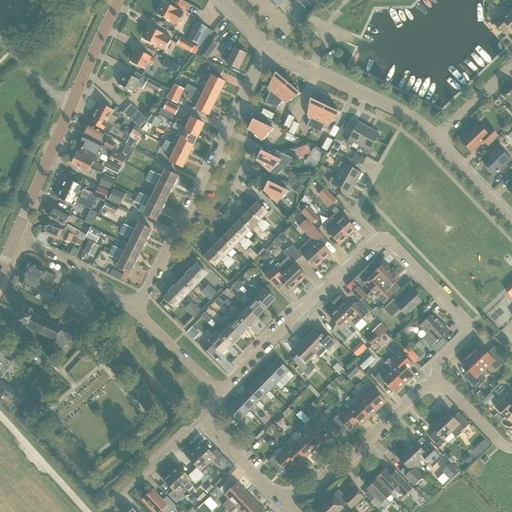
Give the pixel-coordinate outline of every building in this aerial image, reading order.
[(507,12),(511,16),(511,1),(510,3),(508,3),(503,8),(507,12)] [(183,14),(177,10),(164,2),(160,8),(158,12),(157,15),(176,26),(183,14)] [(511,31),(511,16),(507,12),(503,8),(499,12),(499,14),(491,21),(503,33),(509,28),(511,31)] [(197,45),(207,28),(196,22),(187,39),(197,45)] [(170,37),(150,27),(143,39),(163,50),(170,37)] [(195,45),(181,37),(177,45),(191,52),(195,45)] [(218,45),(209,39),(198,53),(207,59),(218,45)] [(226,47),(222,56),(229,59),(226,64),(238,69),(246,54),(234,48),(235,47),(231,45),(229,45),(228,45),(226,47)] [(151,57),(137,50),(131,62),(144,69),(148,62),(152,64),(155,60),(151,57)] [(180,65),(166,58),(162,65),(176,72),(180,65)] [(223,70),(210,64),(207,70),(220,76),(223,70)] [(183,70),(180,78),(189,80),(191,72),(183,70)] [(264,102),(270,105),(276,96),(288,83),(275,72),(267,89),(270,91),(264,102)] [(139,80),(125,73),(118,85),(132,92),(136,85),(140,87),(143,82),(138,80),(139,80)] [(195,81),(219,93),(225,82),(211,75),(208,82),(205,80),(197,76),(195,81)] [(162,85),(148,78),(144,85),(158,93),(157,94),(161,96),(165,88),(161,86),(162,85)] [(219,93),(195,81),(194,81),(202,85),(206,87),(203,93),(192,87),(189,92),(214,104),(219,93)] [(300,94),(288,83),(276,96),(270,105),(276,108),(282,101),(285,104),(300,94)] [(184,89),(175,84),(165,98),(177,104),(184,89)] [(214,104),(189,92),(187,96),(198,102),(195,108),(208,115),(214,104)] [(306,126),(313,129),(325,106),(310,98),(307,116),(310,118),(306,126)] [(179,107),(166,101),(163,109),(175,115),(179,107)] [(99,104),(94,113),(114,124),(117,118),(112,115),(113,111),(99,104)] [(147,119),(131,104),(123,112),(139,127),(147,119)] [(183,104),(180,111),(187,114),(190,107),(183,104)] [(340,113),(325,106),(313,129),(320,133),(324,125),(328,126),(340,113)] [(274,114),(263,109),(260,114),(271,120),(274,114)] [(160,115),(154,111),(148,121),(154,125),(160,115)] [(109,133),(114,124),(94,113),(89,122),(109,133)] [(272,121),(260,115),(257,121),(252,119),(248,129),(261,141),(273,129),(270,127),(272,121)] [(283,126),(289,128),(294,117),(289,115),(283,126)] [(174,123),(198,135),(204,124),(191,117),(187,123),(176,118),(174,123)] [(293,121),(288,132),(294,135),(299,124),(293,121)] [(353,143),(359,146),(369,128),(358,122),(346,143),(351,146),(353,143)] [(116,123),(113,129),(128,136),(131,130),(116,123)] [(198,135),(174,123),(172,127),(179,131),(183,133),(180,139),(193,146),(198,135)] [(112,150),(118,153),(121,148),(114,145),(115,143),(107,139),(106,140),(102,138),(105,132),(90,124),(85,133),(99,141),(99,143),(112,150)] [(463,140),(473,150),(483,140),(488,145),(497,136),(490,129),(485,133),(478,125),(463,140)] [(133,132),(140,137),(144,130),(137,126),(133,132)] [(511,137),(511,127),(511,126),(503,133),(509,140),(511,137)] [(379,134),(369,128),(359,146),(364,149),(362,152),(368,155),(379,134)] [(118,153),(112,150),(99,143),(84,136),(77,152),(91,158),(91,159),(95,160),(98,161),(100,158),(98,157),(100,154),(109,158),(107,162),(120,169),(126,157),(118,153)] [(327,151),(332,140),(327,138),(321,148),(327,151)] [(193,146),(180,139),(177,145),(166,140),(163,144),(188,156),(193,146)] [(188,156),(163,144),(161,149),(172,154),(169,161),(182,167),(188,156)] [(310,153),(307,144),(294,149),(297,157),(310,153)] [(122,154),(127,156),(131,149),(126,146),(122,154)] [(510,160),(497,146),(487,156),(491,160),(485,166),(494,175),(510,160)] [(268,147),(265,153),(260,150),(256,160),(269,173),(273,176),(275,177),(292,159),(280,153),(268,147)] [(314,148),(305,162),(315,168),(323,155),(314,148)] [(71,164),(88,172),(90,169),(101,174),(105,167),(76,153),(71,164)] [(362,165),(365,159),(355,153),(351,159),(362,165)] [(340,168),(337,174),(355,184),(361,173),(340,161),(337,167),(340,168)] [(150,171),(148,175),(172,187),(178,176),(164,170),(162,176),(158,174),(157,174),(150,171)] [(114,179),(104,174),(99,185),(109,189),(114,179)] [(349,194),(355,184),(337,174),(334,179),(331,177),(328,183),(349,194)] [(172,187),(148,175),(145,180),(157,186),(154,192),(167,198),(172,187)] [(285,189),(288,183),(275,177),(272,183),(268,181),(263,191),(276,203),(288,191),(285,189)] [(301,178),(296,185),(303,190),(308,183),(301,178)] [(77,196),(86,200),(89,194),(82,191),(79,190),(81,186),(65,179),(61,188),(77,195),(77,196)] [(94,196),(97,197),(104,201),(109,191),(98,186),(94,196)] [(77,195),(61,188),(57,198),(73,204),(77,205),(78,204),(92,209),(97,197),(94,196),(89,194),(86,200),(77,196),(77,195)] [(336,200),(324,188),(318,195),(329,207),(336,200)] [(124,194),(113,189),(108,200),(119,205),(124,194)] [(167,198),(154,192),(151,198),(147,196),(139,193),(137,198),(161,210),(167,198)] [(161,210),(137,198),(135,202),(142,206),(146,207),(143,214),(156,221),(161,210)] [(118,208),(105,202),(102,208),(115,215),(118,208)] [(248,211),(259,221),(267,229),(270,225),(265,220),(264,221),(262,219),(268,212),(257,202),(248,211)] [(307,206),(301,212),(306,219),(307,218),(312,224),(318,218),(307,206)] [(69,216),(55,207),(49,218),(64,226),(67,221),(69,222),(72,217),(69,216)] [(259,221),(248,211),(239,220),(250,230),(257,224),(259,226),(258,227),(263,232),(267,229),(259,221)] [(329,218),(347,237),(356,230),(339,211),(336,214),(335,213),(329,218)] [(306,242),(323,261),(331,253),(319,240),(323,236),(312,224),(307,218),(306,219),(298,226),(310,238),(306,242)] [(329,218),(321,226),(339,245),(347,237),(329,218)] [(250,230),(239,220),(231,229),(249,247),(252,243),(247,238),(246,239),(244,237),(250,230)] [(69,225),(79,230),(81,225),(71,221),(69,225)] [(294,222),(286,228),(293,236),(301,230),(294,222)] [(83,240),(64,229),(64,230),(47,223),(42,233),(58,240),(60,236),(63,237),(62,239),(70,243),(73,236),(83,240)] [(122,229),(133,234),(146,241),(151,230),(138,223),(135,230),(131,228),(124,224),(122,229)] [(64,229),(84,240),(88,231),(81,228),(80,231),(66,225),(64,229)] [(101,232),(91,227),(85,238),(96,243),(101,232)] [(133,234),(122,229),(119,233),(127,237),(130,239),(127,245),(140,252),(146,241),(133,234)] [(249,247),(231,229),(222,238),(232,248),(239,242),(241,244),(240,245),(246,250),(249,247)] [(232,248),(222,238),(213,247),(231,265),(235,261),(230,256),(229,257),(226,255),(232,248)] [(310,247),(306,242),(298,250),(292,244),(288,248),(298,259),(302,255),(314,268),(323,261),(310,247)] [(93,257),(97,247),(89,243),(84,252),(93,257)] [(253,244),(248,249),(256,257),(261,251),(253,244)] [(140,252),(127,245),(124,252),(121,250),(113,246),(111,251),(135,263),(140,252)] [(231,265),(213,247),(204,256),(215,267),(221,260),(224,263),(223,264),(228,269),(231,265)] [(298,259),(288,248),(283,252),(288,257),(280,265),(285,271),(298,284),(306,276),(293,263),(298,259)] [(135,263),(111,251),(109,255),(116,259),(120,261),(116,267),(129,274),(135,263)] [(298,284),(285,271),(280,265),(277,262),(265,275),(276,286),(280,282),(289,292),(298,284)] [(371,290),(392,271),(384,262),(363,282),(371,290)] [(188,272),(199,282),(208,274),(197,263),(188,272)] [(46,271),(29,264),(25,274),(41,281),(53,285),(57,276),(45,271),(46,271)] [(399,279),(392,271),(371,290),(383,303),(394,293),(389,289),(399,279)] [(199,282),(188,272),(180,280),(191,291),(199,282)] [(40,284),(41,281),(25,274),(21,284),(37,291),(43,293),(45,287),(40,284)] [(245,277),(238,279),(242,288),(249,286),(245,277)] [(191,291),(180,280),(172,289),(182,299),(191,291)] [(208,284),(205,288),(214,296),(217,293),(208,284)] [(248,291),(266,309),(275,300),(264,289),(258,296),(255,293),(256,292),(251,287),(248,291)] [(214,296),(205,288),(201,292),(210,300),(214,296)] [(351,293),(359,302),(365,296),(356,288),(351,293)] [(182,299),(172,289),(163,298),(174,308),(182,299)] [(45,294),(43,293),(37,291),(34,297),(50,303),(52,297),(45,294)] [(257,318),(266,309),(248,291),(244,294),(249,299),(250,298),(253,301),(246,307),(257,318)] [(421,301),(411,291),(399,303),(394,298),(383,309),(391,317),(400,309),(406,315),(421,301)] [(192,301),(188,305),(197,313),(200,310),(192,301)] [(337,308),(354,326),(359,322),(369,312),(360,303),(355,307),(352,307),(345,301),(337,308)] [(197,313),(188,305),(185,309),(193,317),(197,313)] [(249,327),(257,318),(246,307),(240,314),(237,311),(238,310),(233,305),(230,309),(249,327)] [(27,331),(30,330),(30,329),(51,339),(47,347),(61,353),(65,345),(71,348),(74,342),(70,341),(80,320),(63,313),(58,325),(37,315),(36,311),(28,308),(25,309),(23,312),(19,321),(18,324),(19,327),(27,331)] [(354,326),(337,308),(329,316),(338,326),(331,332),(343,343),(357,330),(354,326)] [(249,327),(230,309),(227,312),(231,317),(226,323),(239,336),(245,331),(246,332),(250,328),(249,327)] [(419,326),(427,334),(440,321),(432,313),(428,317),(423,313),(413,323),(417,328),(419,326)] [(96,316),(92,321),(97,326),(102,322),(96,316)] [(385,319),(376,327),(382,334),(391,326),(385,319)] [(440,321),(427,334),(422,339),(435,353),(447,342),(442,336),(448,330),(440,321)] [(239,336),(226,323),(220,328),(216,324),(212,327),(231,345),(239,336)] [(88,327),(83,333),(87,337),(92,331),(88,327)] [(222,354),(231,345),(212,327),(209,331),(213,335),(202,346),(211,356),(217,350),(222,354)] [(385,334),(389,339),(395,334),(391,329),(385,334)] [(312,330),(302,341),(316,354),(319,357),(327,350),(328,351),(335,343),(322,330),(317,335),(312,330)] [(365,338),(356,347),(361,353),(371,344),(365,338)] [(297,355),(292,360),(304,372),(307,376),(315,368),(312,364),(309,361),(316,354),(302,341),(292,351),(297,355)] [(480,345),(470,354),(484,369),(490,364),(495,370),(505,360),(493,347),(487,353),(480,345)] [(419,358),(407,346),(402,351),(414,363),(419,358)] [(375,359),(367,351),(355,363),(363,371),(375,359)] [(395,365),(390,370),(404,384),(413,376),(408,371),(414,366),(400,351),(390,360),(391,361),(395,365)] [(0,376),(2,377),(12,363),(4,357),(5,356),(0,352),(0,376)] [(479,374),(484,369),(470,354),(461,363),(468,371),(463,376),(475,389),(485,380),(479,374)] [(276,359),(266,369),(279,381),(286,374),(291,379),(294,376),(276,359)] [(343,370),(347,366),(341,359),(337,363),(343,370)] [(360,370),(353,364),(344,373),(350,379),(360,370)] [(284,386),(279,381),(266,369),(257,379),(269,391),(276,385),(281,389),(284,386)] [(395,393),(404,384),(390,370),(382,378),(395,393)] [(274,396),(269,391),(257,379),(247,389),(259,401),(266,395),(271,400),(274,396)] [(1,380),(0,381),(0,391),(11,399),(16,391),(1,380)] [(362,388),(359,391),(377,410),(385,402),(373,389),(368,394),(362,388)] [(264,406),(259,401),(247,389),(237,399),(249,411),(256,405),(261,409),(264,406)] [(354,396),(351,399),(369,418),(377,410),(359,391),(359,392),(364,397),(359,402),(354,396)] [(254,416),(249,411),(237,399),(227,409),(239,422),(246,415),(251,420),(254,416)] [(353,408),(348,413),(356,422),(360,426),(369,418),(351,399),(348,402),(353,408)] [(511,414),(511,400),(508,404),(504,399),(495,407),(504,418),(505,417),(504,416),(509,412),(511,414)] [(300,410),(296,415),(304,424),(322,442),(330,434),(318,421),(313,426),(307,421),(309,420),(300,410)] [(448,410),(438,419),(451,432),(456,438),(462,433),(460,432),(464,428),(469,423),(458,412),(453,416),(448,410)] [(352,426),(356,422),(348,413),(343,417),(339,413),(331,421),(343,432),(347,428),(349,431),(353,428),(352,426)] [(292,433),(298,428),(286,414),(280,419),(292,433)] [(435,430),(429,436),(439,446),(445,441),(444,439),(451,432),(438,419),(431,426),(435,430)] [(314,450),(322,442),(304,424),(301,427),(306,432),(301,437),(314,450)] [(245,426),(240,431),(250,441),(256,436),(245,426)] [(268,440),(262,435),(253,445),(258,451),(268,440)] [(305,458),(314,450),(301,437),(296,442),(291,437),(288,440),(305,458)] [(297,467),(305,458),(288,440),(285,443),(290,448),(284,454),(293,463),(297,467)] [(484,440),(472,452),(476,457),(489,445),(484,440)] [(406,450),(418,462),(423,458),(432,467),(441,458),(430,447),(424,452),(415,441),(406,450)] [(212,453),(202,443),(194,450),(208,465),(208,464),(213,460),(217,464),(224,457),(216,449),(212,453)] [(203,483),(210,476),(207,473),(212,468),(208,464),(208,465),(194,450),(187,457),(196,468),(192,472),(203,483)] [(413,467),(418,462),(406,450),(397,458),(408,469),(403,474),(414,486),(423,477),(413,467)] [(156,453),(149,458),(152,462),(159,456),(156,453)] [(288,467),(293,463),(284,454),(280,458),(276,454),(268,461),(279,473),(283,469),(286,472),(290,468),(288,467)] [(457,471),(449,463),(441,471),(449,479),(457,471)] [(188,476),(178,466),(170,473),(184,488),(189,483),(196,490),(203,483),(192,472),(188,476)] [(376,480),(390,493),(395,488),(403,496),(411,488),(398,474),(393,478),(385,469),(375,479),(376,480)] [(176,503),(184,496),(180,492),(184,488),(170,473),(163,480),(173,491),(168,495),(176,503)] [(391,494),(390,493),(376,480),(367,489),(375,497),(371,501),(381,511),(389,503),(385,499),(391,494)] [(222,505),(225,509),(244,491),(236,482),(232,486),(227,481),(219,489),(224,494),(228,499),(222,505)] [(213,487),(208,482),(202,488),(207,493),(213,487)] [(339,490),(332,497),(331,496),(315,511),(337,511),(342,507),(346,503),(351,508),(363,497),(355,488),(346,497),(339,490)] [(162,500),(152,490),(142,500),(153,511),(159,511),(163,509),(165,511),(170,511),(176,506),(166,496),(162,500)] [(252,499),(244,491),(225,509),(228,511),(229,511),(235,506),(239,511),(252,499)] [(417,510),(422,505),(413,496),(408,501),(417,510)] [(255,511),(260,507),(252,499),(239,511),(240,511),(255,511)] [(211,511),(213,511),(204,501),(197,508),(201,511),(211,511)]
